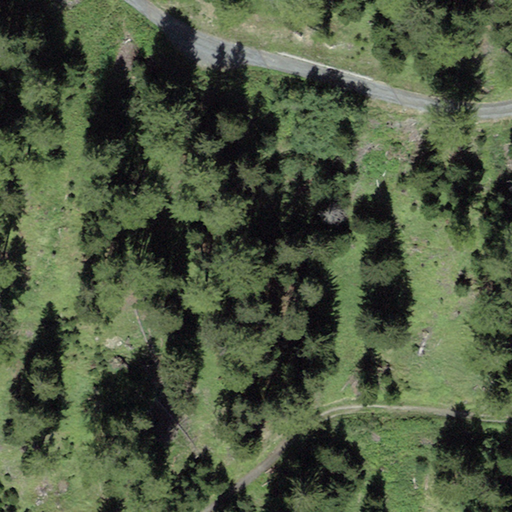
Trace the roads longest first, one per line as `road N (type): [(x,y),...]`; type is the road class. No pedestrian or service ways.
road 1 (track): [(511,100),(482,111),(289,66),(187,35),(135,0)]
road 2 (track): [(511,408),(328,399),(204,511)]
